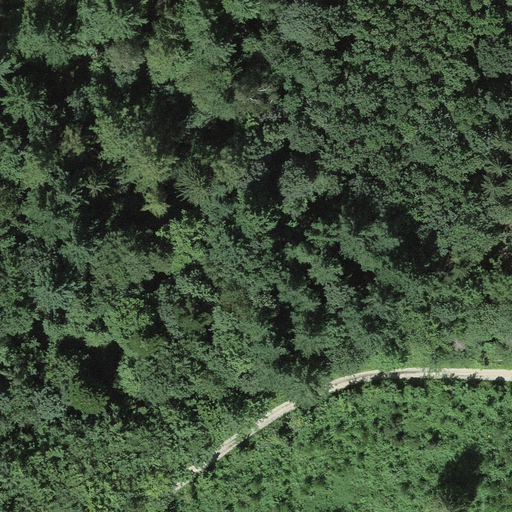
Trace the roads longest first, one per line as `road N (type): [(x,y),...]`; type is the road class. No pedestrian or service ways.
road 1 (track): [(143,511),(187,467),(273,416),(362,378),(511,377)]
road 2 (track): [(169,0),(0,124)]
